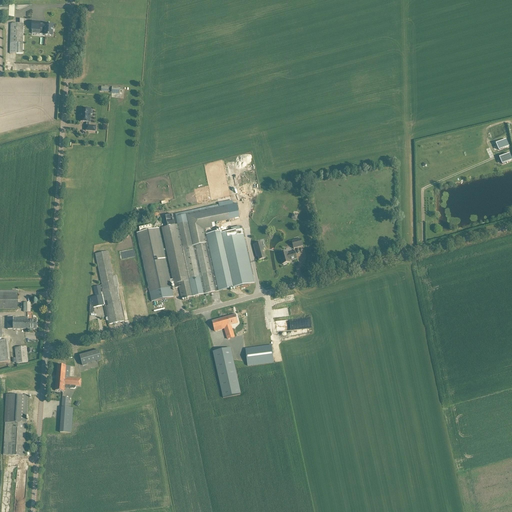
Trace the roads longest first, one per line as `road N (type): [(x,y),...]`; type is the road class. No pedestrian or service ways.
road 1 (unclassified): [(45,350),(511,225)]
road 2 (unclassified): [(45,350),(73,0)]
road 3 (unclassified): [(32,511),(45,350)]
road 4 (track): [(423,248),(421,188),(494,157)]
